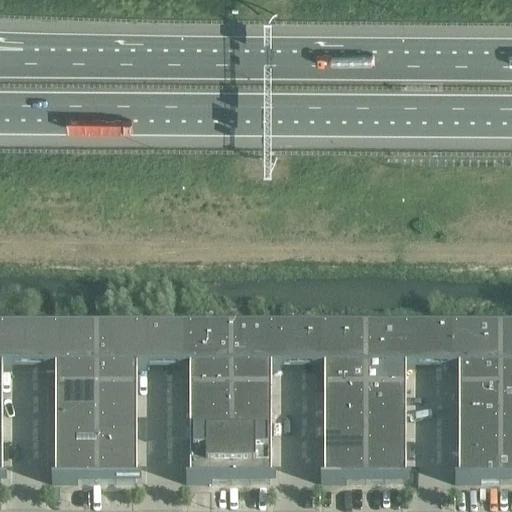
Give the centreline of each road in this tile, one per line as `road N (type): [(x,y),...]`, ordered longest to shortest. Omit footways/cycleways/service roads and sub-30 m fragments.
road 1 (motorway): [(0,106),(511,109)]
road 2 (motorway): [(511,67),(19,63)]
